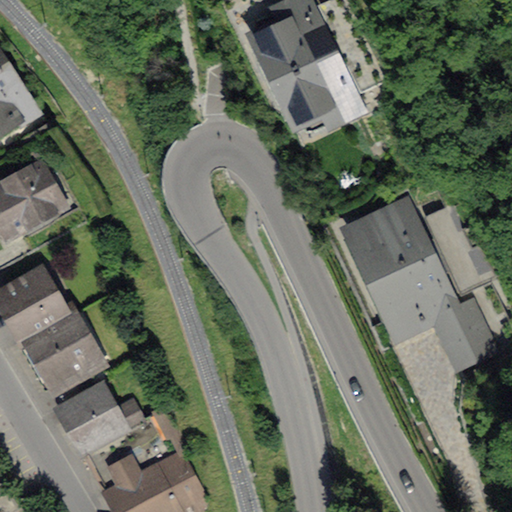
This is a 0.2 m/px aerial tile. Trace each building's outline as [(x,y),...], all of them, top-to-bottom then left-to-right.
[(332,124),(356,113),(348,97),(354,94),(349,83),(343,86),(301,0),(278,11),(286,27),(260,39),(299,121),(325,108),(332,124)] [(0,129),(30,110),(0,65),(0,129)] [(0,216),(9,233),(60,206),(40,170),(8,187),(3,178),(0,180),(0,216)] [(437,241),(423,247),(405,209),(355,234),(401,332),(435,316),(459,366),(492,350),(471,305),(454,313),(437,276),(450,270),(462,294),(491,281),(455,206),(427,220),(437,241)] [(40,275),(0,297),(25,341),(64,318),(40,275)] [(64,318),(25,341),(52,388),(98,362),(71,315),(64,318)] [(97,388),(62,408),(109,494),(120,488),(111,471),(131,461),(140,478),(181,456),(189,451),(167,410),(122,434),(97,388)] [(120,488),(109,494),(118,511),(181,511),(204,500),(198,489),(181,456),(140,478),(131,461),(111,471),(120,488)]
